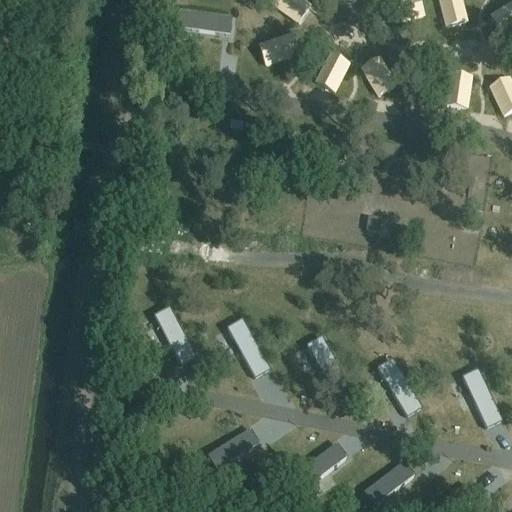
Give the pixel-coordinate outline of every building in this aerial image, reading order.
[(230,37),(233,19),(178,11),(176,30),(230,37)] [(112,379),(130,383),(186,394),(187,394),(188,385),(229,394),(229,393),(195,331),(168,283),(166,280),(141,276),(126,273),(112,379)] [(241,293),(166,280),(168,283),(195,331),(229,393),(229,394),(306,410),(275,354),(250,310),(241,293)] [(316,306),(241,293),(250,310),(275,354),(306,410),(308,410),(382,426),(381,424),(348,364),(322,317),(316,306)] [(348,312),(316,306),(322,317),(348,364),(381,424),(382,426),(458,442),(457,439),(433,396),(408,350),(391,320),(348,312)] [(511,341),(391,320),(408,350),(433,396),(457,439),(458,442),(504,451),(511,452),(511,341)] [(110,388),(99,471),(156,484),(164,477),(194,452),(241,415),(185,403),(187,394),(186,394),(130,383),(112,379),(110,388)] [(164,477),(156,484),(243,503),(275,477),(299,458),(328,434),(330,433),(241,415),(194,452),(164,477)] [(275,477),(243,503),(281,511),(331,511),(345,502),(375,477),(409,450),(330,433),(328,434),(299,458),(275,477)] [(345,502),(331,511),(430,511),(454,493),(487,466),(409,450),(375,477),(345,502)] [(430,511),(507,511),(509,505),(511,485),(511,471),(487,466),(454,493),(430,511)]
